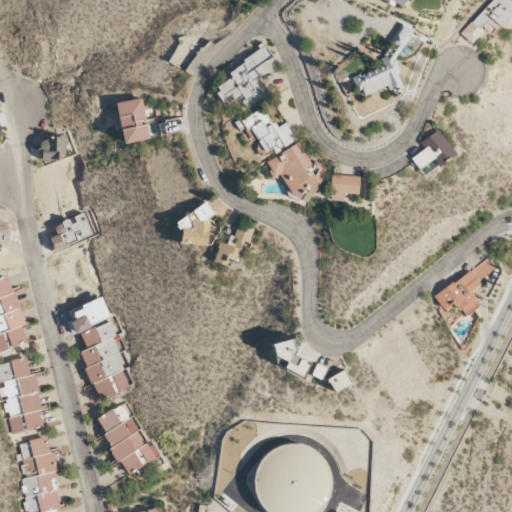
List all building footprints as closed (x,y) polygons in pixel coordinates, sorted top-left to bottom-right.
[(386,0),(401,10),(407,0),(386,0)] [(511,12),(511,2),(509,0),(491,0),(460,34),(470,43),(488,24),(495,30),(511,12)] [(353,76),(358,91),(363,94),(386,87),(392,91),(401,88),(397,73),(398,71),(395,59),(412,30),(401,23),(390,41),(390,44),(383,57),(380,58),(383,67),(353,76)] [(272,56),(263,42),(259,45),(263,52),(212,86),(223,103),(238,93),(247,106),(268,92),(253,69),(272,56)] [(115,102),(117,113),(115,113),(121,144),(149,139),(142,98),(115,102)] [(265,155),(295,140),(285,122),(274,129),(263,108),(235,123),(239,131),(250,125),(265,155)] [(437,166),(454,154),(436,130),(419,142),(424,148),(410,158),(418,169),(431,159),(437,166)] [(64,136),(41,137),(41,160),(65,159),(64,136)] [(264,161),(273,178),(281,174),(293,197),(330,177),(321,162),(314,166),(300,142),(264,161)] [(341,194),(358,195),(359,175),(330,174),(329,200),(341,201),(341,194)] [(180,243),(207,245),(210,213),(183,210),(180,243)] [(53,251),(92,234),(83,213),(53,225),(57,234),(47,238),(53,251)] [(0,238),(8,240),(10,221),(0,219),(0,238)] [(253,227),(238,221),(229,244),(220,241),(213,260),(238,269),(253,227)] [(432,295),(442,310),(452,304),(457,311),(462,308),(466,315),(479,306),(473,297),(483,291),(477,280),(485,275),(478,265),(432,295)] [(0,351),(27,342),(21,325),(25,324),(7,275),(0,278),(0,351)] [(132,387),(106,323),(80,333),(86,349),(79,352),(99,400),(132,387)] [(279,338),(272,355),(287,361),(284,368),(303,376),(309,362),(292,354),(296,345),(279,338)] [(0,363),(0,385),(0,386),(10,434),(44,427),(34,373),(30,374),(26,358),(0,363)] [(324,368),(316,364),(312,372),(320,376),(324,368)] [(334,392),(350,383),(343,370),(327,378),(334,392)] [(128,475),(160,455),(151,442),(146,445),(120,404),(94,420),(128,475)] [(56,511),(56,509),(62,508),(47,437),(18,443),(20,453),(17,454),(22,479),(19,479),(26,511),(56,511)] [(324,511),(331,501),(334,487),(333,473),(327,461),(317,451),(304,444),(290,443),(277,446),(265,453),(256,463),(251,476),(251,489),(254,502),(260,511),(324,511)]
